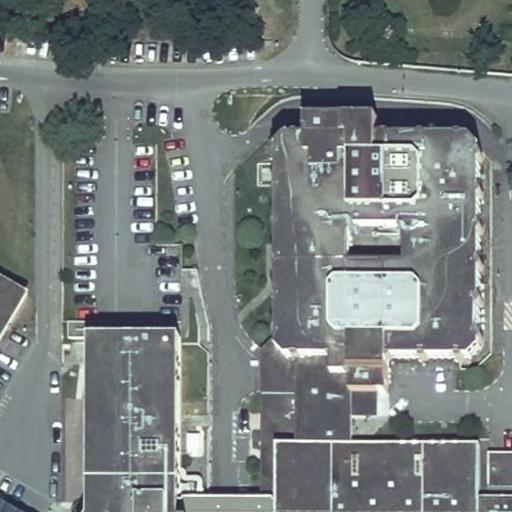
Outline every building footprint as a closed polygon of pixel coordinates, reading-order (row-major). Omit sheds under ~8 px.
[(511,511),(511,450),(493,451),(494,499),(484,499),(484,444),(360,445),(360,409),(379,409),(379,390),(399,390),(398,358),(472,357),(486,345),(487,145),(474,131),(433,131),(411,132),(411,113),(300,114),(276,136),(277,152),(288,152),(289,338),(289,353),(279,362),(281,392),(265,393),(263,499),(262,511),(175,511),(176,509),(176,499),(174,331),(87,331),(88,509),(85,511),(79,511),(68,505),(64,511),(10,511),(0,506),(0,320),(8,306),(6,295),(0,291),(0,511),(511,511)] [(411,132),(433,131),(411,113),(411,132)] [(0,344),(28,295),(0,278),(0,291),(6,295),(8,306),(0,320),(0,344)] [(289,353),(289,338),(263,360),(265,393),(281,392),(279,362),(289,353)] [(262,511),(263,499),(176,499),(176,509),(175,511),(262,511)]
